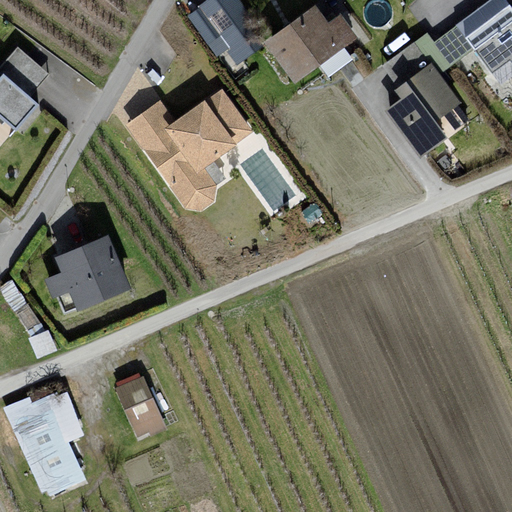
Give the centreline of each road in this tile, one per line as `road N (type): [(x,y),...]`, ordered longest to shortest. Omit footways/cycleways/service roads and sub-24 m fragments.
road 1 (residential): [(0,389),(511,178)]
road 2 (residential): [(163,0),(0,264)]
